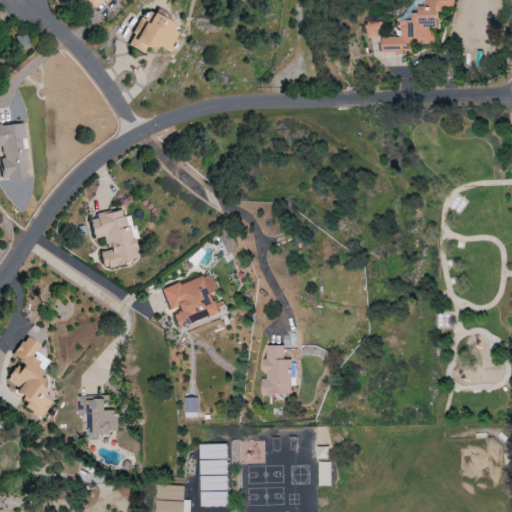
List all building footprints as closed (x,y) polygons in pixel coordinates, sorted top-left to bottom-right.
[(86,0),(96,10),(105,0),(86,0)] [(436,10),(454,10),(453,0),(423,0),(424,6),(418,6),(418,13),(411,13),(411,21),(400,21),(400,37),(380,37),(380,54),(403,54),(403,47),(411,47),(411,43),(435,43),(436,10)] [(128,45),(144,53),(149,43),(168,52),(179,28),(145,11),(128,45)] [(0,160),(2,180),(28,177),(23,124),(0,125),(0,146),(2,146),(3,157),(0,157),(0,160)] [(94,238),(105,236),(107,250),(100,252),(103,267),(137,261),(129,215),(122,217),(121,211),(90,216),(94,238)] [(162,289),(170,312),(171,312),(177,328),(218,313),(210,294),(217,292),(210,273),(179,284),(178,283),(162,289)] [(49,361),(36,352),(40,345),(26,336),(12,356),(19,362),(7,380),(18,388),(15,393),(28,402),(24,407),(40,418),(52,400),(37,390),(43,380),(38,377),(49,361)] [(260,395),(291,394),(290,360),(283,360),(283,346),(265,346),(266,360),(262,360),(263,379),(260,379),(260,395)] [(76,416),(86,416),(86,440),(98,439),(98,434),(117,434),(117,411),(103,411),(103,397),(76,398),(76,416)] [(197,398),(184,398),(183,418),(197,418),(197,398)] [(200,507),(227,507),(226,445),(199,445),(200,507)] [(327,459),(328,447),(317,447),(316,458),(327,459)] [(330,486),(330,463),(318,463),(318,486),(330,486)] [(183,502),(183,486),(156,485),(154,511),(182,511),(183,502)]
